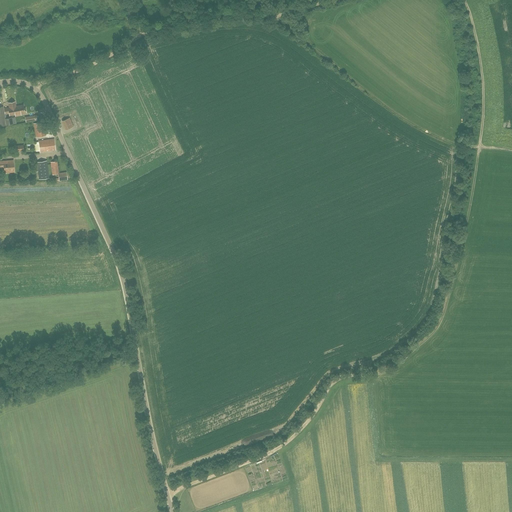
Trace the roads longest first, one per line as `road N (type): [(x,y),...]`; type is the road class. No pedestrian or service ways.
road 1 (track): [(186,486),(280,446),(331,382),(387,370),(438,325),(479,147)]
road 2 (tertiary): [(171,511),(110,245),(41,96),(27,84),(0,83)]
road 3 (track): [(275,15),(172,24),(34,89)]
road 4 (track): [(275,15),(421,129),(479,147)]
road 5 (track): [(479,147),(480,61),(465,0)]
road 6 (track): [(0,390),(135,349)]
